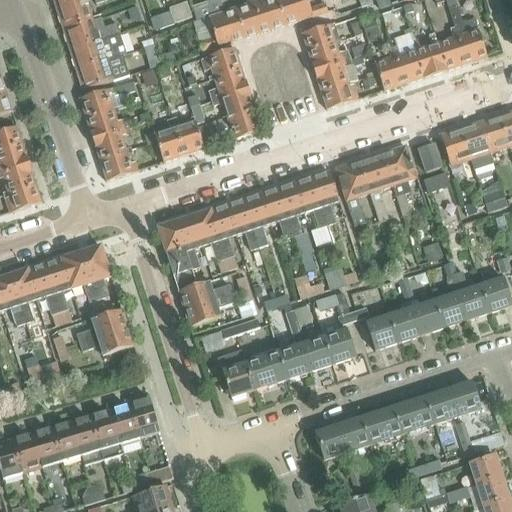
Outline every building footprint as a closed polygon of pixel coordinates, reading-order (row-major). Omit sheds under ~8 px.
[(94,21),(86,0),(78,0),(57,7),(60,16),(59,19),(61,24),(64,26),(66,32),(94,21)] [(212,17),(224,13),(219,0),(205,0),(207,3),(212,17)] [(267,33),(286,27),(276,0),(263,0),(257,2),(267,33)] [(305,0),(276,0),(286,27),(327,13),(325,6),(309,11),(305,0)] [(371,0),(358,0),(362,9),(373,5),(371,0)] [(455,0),(445,0),(449,10),(458,7),(455,0)] [(234,10),(244,41),(267,33),(257,2),(234,10)] [(212,17),(207,3),(192,8),(195,18),(196,23),(207,19),(212,17)] [(186,4),(173,9),(168,11),(170,15),(173,26),(191,19),(186,4)] [(411,6),(403,9),(406,16),(414,13),(411,6)] [(449,10),(455,29),(467,67),(487,60),(474,21),(463,25),(458,7),(449,10)] [(207,19),(214,40),(200,45),(202,52),(230,43),(230,45),(244,41),(234,10),(207,19)] [(170,15),(151,21),(151,22),(153,30),(157,32),(173,26),(170,15)] [(73,51),(120,34),(117,25),(105,29),(102,19),(94,21),(66,32),(67,34),(65,38),(67,42),(70,44),(73,51)] [(375,20),(363,24),(367,39),(380,35),(375,20)] [(358,23),(350,26),(355,38),(362,36),(358,23)] [(340,45),(333,27),(333,26),(302,36),(308,56),(337,46),(340,45)] [(454,39),(440,44),(437,45),(446,73),(467,67),(455,29),(451,31),(454,39)] [(426,80),(414,42),(411,31),(405,33),(406,37),(394,41),(396,48),(392,50),(404,87),(426,80)] [(80,70),(123,55),(127,54),(120,34),(73,51),(76,59),(74,63),(75,67),(79,69),(80,70)] [(426,80),(446,73),(437,45),(440,44),(437,35),(430,37),(433,46),(421,50),(418,41),(414,42),(426,80)] [(308,56),(314,74),(350,62),(347,52),(339,54),(337,46),(308,56)] [(365,46),(351,50),(354,59),(368,55),(365,46)] [(154,47),(145,50),(150,70),(160,67),(154,47)] [(241,72),(234,50),(198,62),(202,74),(210,71),(212,78),(209,79),(210,82),(241,72)] [(404,87),(392,50),(388,51),(391,59),(375,65),(384,93),(404,87)] [(173,54),(166,56),(167,63),(175,61),(173,54)] [(86,88),(86,90),(130,75),(123,55),(80,70),(82,78),(80,82),(82,86),(86,88)] [(361,58),(351,62),(353,68),(363,65),(361,58)] [(314,74),(320,92),(356,81),(350,62),(314,74)] [(168,69),(158,72),(162,81),(171,78),(168,69)] [(153,71),(142,75),(145,84),(156,81),(153,71)] [(214,83),(217,90),(208,93),(212,104),(248,92),(241,72),(210,82),(210,85),(214,83)] [(195,78),(187,80),(189,88),(197,86),(195,78)] [(374,78),(363,81),(366,91),(375,88),(375,86),(377,86),(374,78)] [(357,83),(356,81),(320,92),(327,112),(358,102),(352,84),(357,83)] [(131,85),(120,89),(122,96),(133,92),(131,85)] [(111,91),(79,101),(86,122),(118,112),(117,109),(113,110),(109,96),(113,95),(111,91)] [(248,92),(212,104),(218,121),(222,120),(223,122),(254,112),(248,92)] [(6,94),(0,96),(0,116),(12,113),(6,94)] [(197,97),(188,100),(191,109),(200,106),(197,97)] [(199,108),(191,110),(194,119),(197,126),(205,123),(200,108),(199,108)] [(125,120),(117,122),(115,115),(119,114),(118,112),(86,122),(93,142),(129,131),(125,120)] [(230,144),(261,133),(254,112),(223,122),(212,126),(219,146),(229,142),(230,144)] [(509,149),(511,147),(511,114),(499,119),(509,149)] [(148,115),(140,117),(142,124),(150,122),(148,115)] [(177,120),(172,121),(185,158),(205,151),(203,146),(198,130),(197,126),(194,119),(192,119),(193,124),(180,128),(177,120)] [(480,125),(490,155),(509,149),(499,119),(480,125)] [(155,132),(154,132),(154,133),(157,143),(164,165),(185,158),(172,121),(168,123),(171,131),(158,135),(156,131),(155,132)] [(461,131),(471,161),(473,170),(493,163),(490,155),(480,125),(461,131)] [(207,128),(198,130),(203,146),(212,143),(207,128)] [(0,153),(23,146),(17,129),(0,133),(0,153)] [(130,135),(129,131),(93,142),(99,162),(131,152),(130,150),(126,151),(122,138),(130,135)] [(461,131),(440,138),(453,176),(464,172),(462,164),(471,161),(461,131)] [(154,133),(145,136),(148,146),(152,145),(157,143),(154,133)] [(23,146),(0,153),(0,176),(29,166),(23,146)] [(418,152),(425,172),(425,174),(441,169),(434,147),(418,152)] [(393,188),(403,219),(410,217),(403,196),(411,193),(408,183),(416,181),(406,149),(383,157),(393,188)] [(131,152),(99,162),(106,183),(138,173),(136,168),(132,170),(128,156),(132,155),(131,152)] [(360,165),(370,196),(379,224),(388,221),(379,193),(393,188),(383,157),(360,165)] [(370,196),(360,165),(336,172),(354,228),(365,225),(357,200),(370,196)] [(0,180),(2,180),(7,196),(36,187),(29,166),(0,176),(0,180)] [(311,180),(327,228),(335,225),(330,208),(339,205),(330,175),(331,175),(330,174),(311,180)] [(424,183),(428,195),(428,196),(442,191),(452,221),(460,219),(446,176),(424,183)] [(294,185),(304,216),(313,213),(319,230),(327,228),(311,180),(294,185)] [(294,185),(277,191),(293,239),(301,236),(296,219),(304,216),(294,185)] [(36,187),(7,196),(0,199),(5,215),(9,214),(9,215),(42,205),(36,187)] [(277,191),(261,196),(271,227),(279,224),(285,241),(293,239),(277,191)] [(502,193),(483,199),(488,214),(507,208),(502,193)] [(261,196),(243,202),(259,250),(267,247),(266,244),(275,241),(271,227),(261,196)] [(227,208),(236,238),(245,235),(251,253),(259,250),(243,202),(227,208)] [(483,202),(464,209),(467,218),(478,214),(477,210),(484,208),(483,202)] [(227,208),(210,213),(225,261),(233,258),(228,241),(236,238),(227,208)] [(210,213),(193,219),(203,249),(211,246),(217,264),(225,261),(210,213)] [(496,220),(498,229),(507,227),(504,218),(496,220)] [(193,219),(176,224),(191,272),(199,269),(194,252),(203,249),(193,219)] [(178,294),(196,288),(194,280),(191,272),(176,224),(158,230),(178,294)] [(437,245),(424,249),(428,264),(442,259),(437,245)] [(101,248),(80,255),(89,285),(92,284),(97,302),(109,298),(104,281),(111,279),(101,248)] [(62,261),(72,292),(84,288),(90,305),(97,302),(92,284),(89,285),(80,255),(62,261)] [(233,258),(225,261),(229,272),(236,269),(233,258)] [(507,260),(498,263),(501,275),(509,272),(510,272),(507,260)] [(69,312),(63,295),(72,292),(62,261),(45,267),(60,314),(68,312),(69,312)] [(225,261),(217,264),(221,275),(229,272),(225,261)] [(449,265),(444,267),(452,290),(456,289),(452,277),(456,276),(452,264),(449,265)] [(339,266),(324,271),(330,291),(346,286),(344,279),(339,266)] [(45,267),(27,272),(37,303),(46,300),(52,317),(60,314),(45,267)] [(377,268),(370,270),(373,279),(380,277),(377,268)] [(34,323),(28,306),(37,303),(27,272),(10,278),(25,325),(34,323)] [(457,295),(466,323),(489,316),(480,288),(468,292),(463,274),(456,276),(452,277),(456,289),(458,295),(457,295)] [(344,279),(346,286),(358,283),(355,275),(344,279)] [(206,276),(194,280),(196,288),(208,284),(206,276)] [(310,290),(306,276),(294,280),(299,294),(301,301),(312,297),(310,290)] [(10,278),(0,281),(0,305),(3,314),(11,311),(17,328),(25,325),(10,278)] [(241,294),(248,291),(245,280),(237,282),(241,294)] [(398,282),(402,294),(410,291),(406,280),(398,282)] [(511,306),(503,280),(480,288),(489,316),(511,308),(511,306)] [(282,296),(296,293),(294,282),(279,286),(282,296)] [(208,284),(196,288),(178,294),(184,311),(232,296),(229,288),(212,294),(209,284),(208,284)] [(310,290),(312,297),(324,294),(321,286),(310,290)] [(248,291),(241,294),(244,305),(252,302),(248,291)] [(421,338),(412,310),(410,304),(414,303),(410,291),(402,294),(405,305),(401,307),(403,313),(389,318),(399,345),(421,338)] [(344,295),(335,297),(337,306),(340,316),(349,314),(344,295)] [(434,303),(444,331),(466,323),(457,295),(434,303)] [(235,304),(232,296),(184,311),(190,329),(220,319),(217,310),(235,304)] [(288,296),(274,300),(275,302),(277,309),(290,304),(288,296)] [(335,297),(316,303),(318,312),(337,306),(335,297)] [(410,304),(412,310),(421,338),(444,331),(434,303),(421,307),(419,301),(414,303),(410,304)] [(244,305),(238,307),(242,321),(257,316),(252,302),(244,305)] [(277,309),(275,302),(263,305),(265,313),(277,309)] [(100,311),(103,318),(115,314),(113,307),(100,311)] [(307,307),(294,311),(295,312),(298,323),(311,318),(307,307)] [(356,322),(368,318),(366,310),(356,313),(354,314),(353,314),(356,322)] [(103,318),(100,311),(90,314),(92,322),(103,318)] [(68,312),(60,314),(64,326),(72,323),(68,312)] [(127,329),(121,312),(115,314),(103,318),(92,322),(91,322),(94,332),(77,338),(79,344),(127,329)] [(294,313),(286,315),(290,328),(298,326),(294,313)] [(60,314),(52,317),(56,328),(64,326),(60,314)] [(350,316),(338,320),(341,328),(352,324),(353,323),(350,315),(350,316)] [(399,345),(389,318),(366,326),(375,353),(399,345)] [(247,333),(260,329),(257,321),(245,326),(247,333)] [(247,333),(245,326),(232,330),(235,338),(247,333)] [(298,340),(310,374),(333,367),(323,339),(308,344),(306,338),(302,339),(298,326),(290,328),(294,342),(298,340)] [(103,358),(133,348),(127,329),(79,344),(83,354),(100,348),(103,358)] [(235,338),(232,330),(222,333),(224,341),(235,338)] [(346,332),(324,339),(323,339),(333,367),(356,359),(346,332)] [(57,351),(64,348),(60,335),(52,338),(57,351)] [(293,349),(284,352),(279,354),(278,355),(287,382),(293,380),(310,374),(298,340),(294,342),(291,343),(293,349)] [(64,348),(57,351),(61,364),(68,362),(64,348)] [(254,393),(273,386),(287,382),(278,355),(264,359),(245,365),(254,393)] [(56,364),(51,366),(53,374),(56,382),(62,380),(56,364)] [(245,365),(222,373),(231,400),(254,393),(245,365)] [(38,367),(27,371),(31,382),(42,378),(39,370),(38,367)] [(42,378),(45,386),(56,382),(53,374),(42,378)] [(45,386),(42,378),(31,382),(33,389),(45,386)] [(457,419),(458,419),(460,418),(480,411),(471,384),(448,391),(457,419)] [(7,390),(10,396),(21,393),(19,386),(7,390)] [(0,399),(10,396),(7,390),(0,391),(0,399)] [(435,426),(436,426),(440,424),(446,422),(451,437),(458,434),(456,427),(460,425),(458,419),(457,419),(448,391),(432,397),(426,399),(435,426)] [(402,437),(421,431),(435,426),(426,399),(412,403),(393,409),(402,437)] [(130,406),(140,440),(160,434),(150,400),(130,406)] [(130,406),(110,412),(121,446),(140,440),(130,406)] [(402,437),(393,409),(374,416),(360,420),(369,448),(383,443),(402,437)] [(91,418),(105,463),(124,458),(121,446),(110,412),(91,418)] [(71,424),(82,458),(85,469),(105,463),(91,418),(71,424)] [(354,453),(363,449),(369,448),(360,420),(354,422),(337,428),(346,455),(349,462),(353,460),(356,459),(354,453)] [(62,464),(82,458),(71,424),(52,429),(62,464)] [(461,442),(468,440),(463,424),(460,425),(456,427),(458,434),(461,442)] [(337,428),(315,435),(323,462),(346,455),(337,428)] [(52,429),(32,435),(43,469),(62,464),(52,429)] [(32,435),(13,441),(23,475),(43,469),(32,435)] [(468,440),(461,442),(466,457),(473,455),(468,440)] [(0,470),(3,481),(23,475),(13,441),(0,444),(0,470)] [(445,456),(448,463),(461,459),(458,452),(445,456)] [(502,479),(494,457),(469,465),(476,487),(502,479)] [(350,478),(358,476),(353,460),(349,462),(345,463),(350,478)] [(427,466),(429,474),(442,469),(441,465),(440,461),(427,466)] [(429,474),(427,466),(414,470),(416,478),(429,474)] [(146,475),(150,488),(174,481),(170,468),(146,475)] [(401,474),(403,482),(416,478),(414,470),(401,474)] [(401,474),(388,479),(389,483),(390,486),(403,482),(401,474)] [(132,484),(134,492),(150,488),(146,475),(131,480),(132,484)] [(358,476),(350,478),(355,494),(363,491),(358,476)] [(483,509),(508,501),(502,479),(476,487),(483,509)] [(122,487),(125,495),(134,492),(132,484),(122,487)] [(103,493),(94,488),(91,489),(95,504),(105,501),(103,493)] [(136,511),(158,511),(172,508),(166,488),(132,498),(136,511)] [(469,498),(466,488),(456,492),(459,501),(469,498)] [(82,499),(85,507),(95,504),(91,489),(87,490),(82,499)] [(446,495),(446,496),(449,504),(459,501),(456,492),(446,495)] [(442,497),(427,502),(430,511),(449,504),(446,496),(442,497)] [(374,511),(370,497),(338,507),(340,511),(374,511)] [(61,499),(53,502),(54,507),(63,505),(61,499)] [(483,511),(511,511),(508,501),(483,509),(483,511)] [(402,511),(400,503),(385,508),(386,511),(402,511)]
